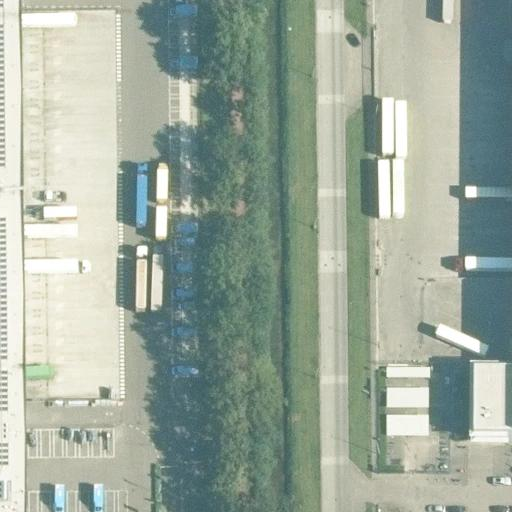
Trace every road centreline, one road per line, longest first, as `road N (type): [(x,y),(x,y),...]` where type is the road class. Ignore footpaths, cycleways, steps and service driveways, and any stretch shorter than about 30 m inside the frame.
road 1 (unclassified): [(335,511),(329,0)]
road 2 (unknown): [(175,440),(152,337),(142,0)]
road 3 (unknown): [(425,0),(417,333)]
road 4 (unknown): [(335,475),(511,477)]
